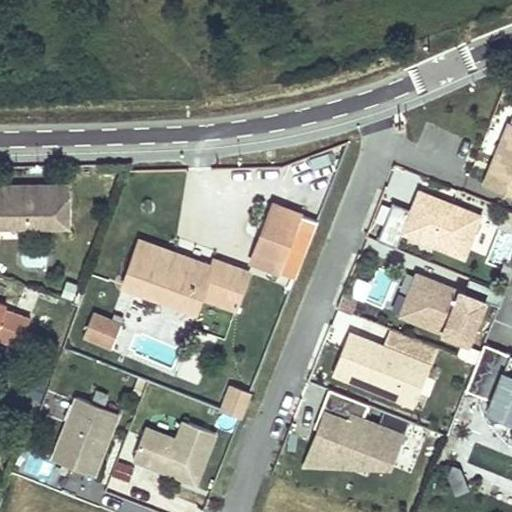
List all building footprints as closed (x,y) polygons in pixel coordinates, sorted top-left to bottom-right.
[(511,124),(507,123),(482,185),(511,196),(511,124)] [(70,184),(0,184),(0,223),(32,223),(32,226),(70,226),(70,184)] [(418,192),(402,233),(463,258),(480,216),(418,192)] [(297,218),(298,214),(270,204),(247,264),(275,275),(277,272),(291,278),(312,224),(297,218)] [(393,206),(379,241),(394,246),(408,211),(393,206)] [(509,266),(511,251),(511,234),(497,231),(490,263),(509,266)] [(135,241),(118,286),(190,313),(196,297),(230,310),(243,274),(210,261),(208,268),(177,256),(175,263),(167,260),(169,253),(135,241)] [(177,256),(169,253),(167,260),(175,263),(177,256)] [(411,320),(468,343),(484,301),(416,274),(407,297),(415,300),(417,305),(411,320)] [(369,299),(382,305),(393,283),(381,277),(369,299)] [(390,292),(383,309),(397,315),(404,297),(390,292)] [(356,303),(341,297),(336,309),(351,315),(356,303)] [(407,297),(399,316),(411,320),(417,305),(415,300),(407,297)] [(0,337),(22,345),(32,318),(6,309),(8,304),(0,301),(0,337)] [(92,312),(82,335),(111,347),(120,323),(92,312)] [(413,406),(430,365),(349,332),(332,374),(413,406)] [(487,345),(469,388),(496,397),(490,408),(511,416),(511,357),(510,354),(487,345)] [(250,393),(229,385),(219,409),(240,418),(250,393)] [(329,389),(312,427),(320,429),(305,464),(390,467),(401,434),(363,420),(369,404),(329,389)] [(78,398),(53,460),(95,476),(120,415),(78,398)] [(146,427),(134,460),(197,484),(216,433),(184,421),(177,440),(146,427)] [(452,468),(449,481),(455,495),(468,490),(459,469),(452,468)]
